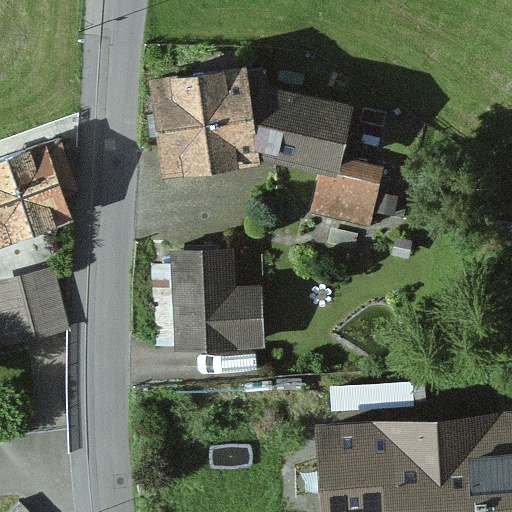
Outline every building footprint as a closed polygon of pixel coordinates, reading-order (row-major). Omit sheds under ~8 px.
[(253,73),(151,85),(163,187),(264,173),(263,159),(323,177),(312,218),(376,234),(391,175),(346,163),(358,112),(274,93),(260,122),(253,73)] [(77,232),(50,148),(0,163),(0,255),(0,257),(77,232)] [(234,245),(174,246),(177,338),(261,336),(259,283),(235,284),(234,245)] [(58,274),(0,288),(0,327),(7,354),(74,337),(58,274)] [(511,511),(511,412),(318,430),(325,511),(511,511)]
